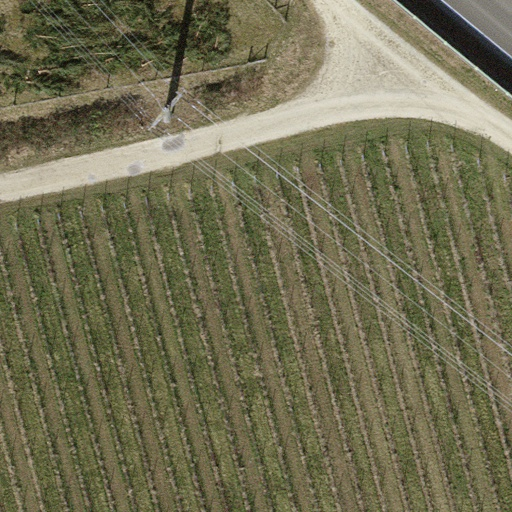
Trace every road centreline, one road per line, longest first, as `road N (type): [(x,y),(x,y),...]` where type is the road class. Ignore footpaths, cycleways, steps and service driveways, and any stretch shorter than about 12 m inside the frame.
road 1 (track): [(0,186),(300,117),(423,102),(468,108)]
road 2 (track): [(511,142),(347,0)]
